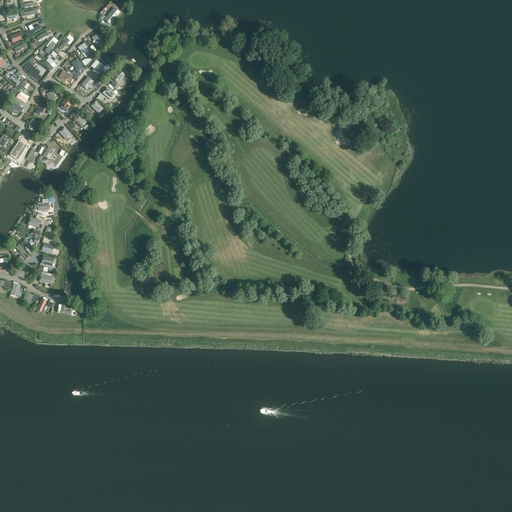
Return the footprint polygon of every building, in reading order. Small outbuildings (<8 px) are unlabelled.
[(120,13),(114,8),(104,20),(110,25),(120,13)] [(26,34),(25,34),(28,38),(30,36),(31,37),(35,34),(35,33),(41,29),(40,25),(34,29),(32,25),(28,27),(30,30),(31,31),(29,32),(28,33),(26,34)] [(15,35),(10,36),(13,43),(22,40),(25,39),(22,32),(19,33),(15,35)] [(39,41),(49,35),(47,32),(37,38),(39,41)] [(97,45),(103,42),(98,34),(92,37),(97,45)] [(62,50),(70,41),(67,38),(59,47),(62,50)] [(45,52),(48,54),(56,44),(53,42),(45,52)] [(81,45),(78,48),(85,58),(89,56),(92,54),(84,43),(81,45)] [(24,44),(14,49),(16,53),(26,47),(24,44)] [(49,58),(43,63),(51,71),(54,68),(51,65),(53,62),(49,58)] [(77,73),(84,69),(78,59),(71,63),(77,73)] [(99,76),(105,67),(99,63),(92,71),(99,76)] [(29,73),(39,80),(41,76),(38,75),(40,72),(33,67),(29,73)] [(112,79),(118,84),(125,75),(119,70),(112,79)] [(64,71),(61,78),(69,82),(73,76),(64,71)] [(94,81),(88,76),(81,84),(87,89),(94,81)] [(12,77),(9,80),(17,86),(22,80),(20,78),(17,81),(12,77)] [(102,94),(112,101),(116,95),(107,87),(102,94)] [(46,94),(49,101),(56,98),(53,91),(46,94)] [(16,98),(26,104),(28,100),(18,94),(16,98)] [(62,105),(60,108),(65,111),(67,109),(67,110),(72,103),(69,101),(66,98),(61,105),(62,105)] [(96,101),(91,106),(99,114),(104,108),(96,101)] [(12,102),(8,111),(13,113),(13,112),(19,115),(20,112),(21,113),(24,108),(20,106),(14,103),(13,102),(12,102)] [(38,106),(35,113),(38,115),(40,112),(42,113),(46,106),(43,104),(41,108),(38,106)] [(74,120),(82,128),(88,122),(80,115),(74,120)] [(37,131),(41,124),(32,119),(29,126),(37,131)] [(8,126),(5,130),(11,135),(10,135),(14,137),(20,129),(16,127),(14,130),(13,130),(14,129),(8,126)] [(65,127),(59,132),(66,140),(72,135),(65,127)] [(3,135),(0,139),(0,145),(2,146),(4,147),(6,144),(8,142),(9,140),(8,139),(7,138),(5,137),(4,136),(3,135)] [(26,144),(23,142),(16,152),(19,154),(26,144)] [(43,156),(50,160),(55,150),(49,146),(43,156)] [(32,148),(27,159),(30,161),(36,150),(32,148)] [(38,204),(38,211),(50,210),(49,203),(38,204)] [(30,217),(28,225),(39,228),(41,221),(30,217)] [(23,242),(30,250),(33,248),(26,240),(23,242)] [(54,246),(44,243),(41,251),(52,254),(54,246)] [(26,253),(20,245),(16,247),(23,256),(26,253)] [(21,255),(17,259),(21,264),(25,260),(21,255)] [(52,266),(54,259),(43,256),(41,264),(52,266)] [(40,274),(39,282),(50,284),(52,276),(51,276),(41,275),(40,274)] [(18,296),(21,286),(13,284),(11,294),(18,296)] [(23,301),(30,304),(33,295),(26,292),(23,301)] [(41,312),(46,301),(42,299),(37,310),(41,312)] [(63,301),(60,313),(71,315),(72,310),(67,309),(68,302),(63,301)]
